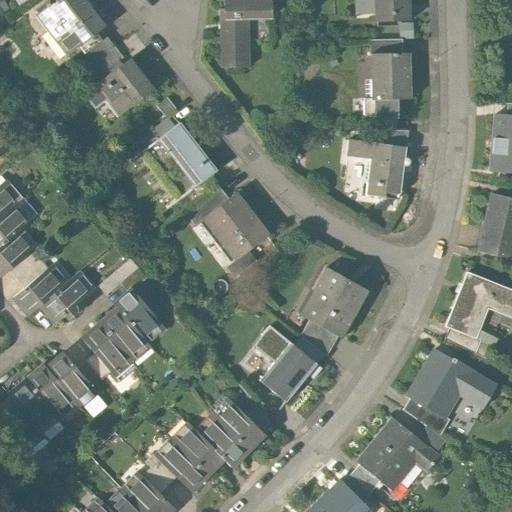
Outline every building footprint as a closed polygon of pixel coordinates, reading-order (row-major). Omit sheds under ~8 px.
[(108,38),(81,0),(64,0),(34,22),(67,68),(108,38)] [(223,0),(224,15),(220,15),(221,75),(251,75),(250,30),(274,29),(273,0),(223,0)] [(411,21),(410,0),(356,0),(357,11),(378,10),(378,22),(411,21)] [(414,110),(412,59),(373,61),(375,112),(414,110)] [(156,98),(132,68),(95,96),(120,127),(156,98)] [(511,106),(495,105),(490,166),(511,168),(511,106)] [(219,179),(183,130),(141,161),(177,210),(219,179)] [(0,138),(0,168),(15,156),(0,138)] [(402,205),(409,154),(348,145),(345,163),(373,167),(368,200),(402,205)] [(0,191),(0,223),(22,205),(6,186),(0,191)] [(511,191),(490,187),(476,247),(511,255),(511,191)] [(271,245),(237,201),(200,229),(235,273),(271,245)] [(0,223),(0,257),(28,234),(39,225),(22,205),(0,223)] [(0,290),(44,252),(28,234),(0,257),(0,290)] [(373,285),(327,259),(300,307),(346,333),(373,285)] [(511,283),(468,267),(446,324),(479,337),(491,306),(511,314),(511,283)] [(52,269),(13,309),(30,326),(39,317),(70,286),(52,269)] [(109,290),(124,276),(118,269),(103,284),(109,290)] [(54,333),(93,294),(78,278),(70,286),(39,317),(54,333)] [(133,296),(114,311),(118,316),(146,351),(165,336),(133,296)] [(118,316),(100,330),(133,372),(151,357),(146,351),(118,316)] [(100,330),(82,344),(115,386),(133,372),(100,330)] [(260,365),(292,393),(322,359),(289,331),(260,365)] [(498,379),(434,344),(405,396),(446,418),(459,394),(483,407),(498,379)] [(62,362),(45,377),(77,414),(94,400),(62,362)] [(45,377),(28,391),(60,428),(77,414),(45,377)] [(28,391),(11,405),(43,443),(60,428),(28,391)] [(250,445),(266,428),(232,396),(216,413),(250,445)] [(11,405),(0,414),(0,426),(26,457),(43,443),(11,405)] [(233,462),(250,445),(216,413),(200,430),(224,453),(233,462)] [(430,446),(391,414),(356,456),(394,489),(430,446)] [(207,472),(224,453),(200,430),(190,421),(172,439),(207,472)] [(189,491),(207,472),(172,439),(154,458),(189,491)] [(151,511),(170,511),(180,502),(146,467),(126,487),(151,511)] [(374,511),(377,510),(340,474),(305,510),(306,511),(374,511)] [(151,511),(126,487),(106,507),(111,511),(151,511)] [(111,511),(106,507),(100,500),(88,511),(111,511)]
